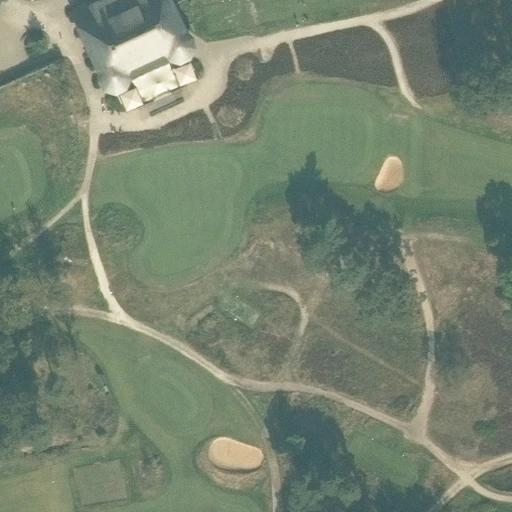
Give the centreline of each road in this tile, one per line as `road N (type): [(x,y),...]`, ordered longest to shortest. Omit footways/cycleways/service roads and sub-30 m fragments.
road 1 (track): [(117,309),(94,265),(80,194),(93,133),(149,125),(210,95),(218,77),(177,0)]
road 2 (track): [(0,332),(117,309),(231,395),(262,449),(270,511)]
road 3 (track): [(93,133),(97,110),(62,55),(0,82)]
